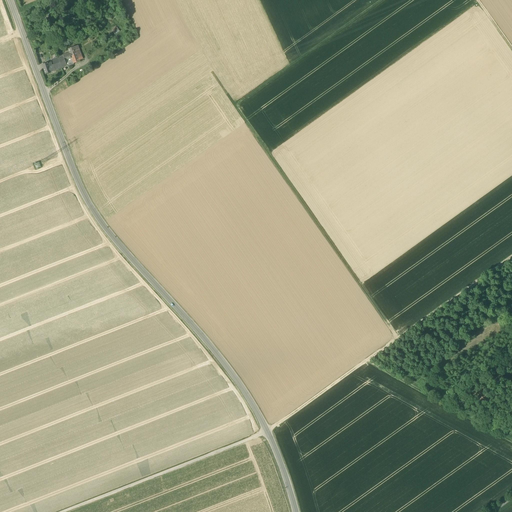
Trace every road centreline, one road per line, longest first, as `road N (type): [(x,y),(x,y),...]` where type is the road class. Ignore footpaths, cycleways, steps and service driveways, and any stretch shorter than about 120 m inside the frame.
road 1 (secondary): [(9,0),(88,203),(237,381),(267,431),(294,511)]
road 2 (track): [(365,361),(267,431),(61,511)]
road 3 (track): [(398,338),(213,73)]
road 4 (track): [(382,0),(235,105)]
road 5 (track): [(511,257),(365,361)]
road 6 (track): [(365,361),(511,441)]
